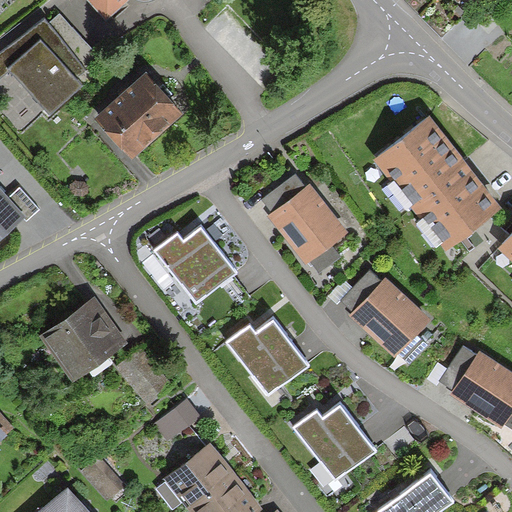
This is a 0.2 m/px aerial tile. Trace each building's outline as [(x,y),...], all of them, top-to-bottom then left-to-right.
[(90,0),(106,19),(130,0),(90,0)] [(55,6),(0,53),(0,79),(11,69),(50,114),(106,65),(55,6)] [(100,116),(134,155),(180,115),(146,77),(100,116)] [(446,245),(495,209),(428,118),(379,154),(446,245)] [(354,227),(300,170),(262,206),(299,245),(315,263),(354,227)] [(0,239),(25,217),(9,198),(1,189),(0,188),(0,239)] [(20,188),(9,198),(25,217),(28,219),(39,209),(20,188)] [(176,231),(152,249),(194,303),(234,272),(199,227),(182,240),(176,231)] [(511,260),(511,234),(499,248),(511,260)] [(432,313),(386,271),(348,313),(395,355),(399,351),(411,361),(431,339),(419,328),(432,313)] [(96,297),(40,336),(73,383),(129,345),(96,297)] [(248,318),(223,337),(265,392),(304,362),(268,314),(254,325),(248,318)] [(511,417),(511,368),(470,340),(441,383),(505,427),(511,417)] [(140,347),(118,365),(148,403),(170,385),(140,347)] [(172,438),(204,413),(190,395),(158,420),(172,438)] [(316,407),(291,426),(333,481),(372,451),(336,403),(321,414),(316,407)] [(207,447),(158,488),(175,508),(188,498),(199,511),(252,511),(258,508),(242,489),(219,462),(207,447)] [(426,468),(373,511),(430,511),(450,496),(426,468)] [(86,511),(67,491),(43,511),(86,511)]
